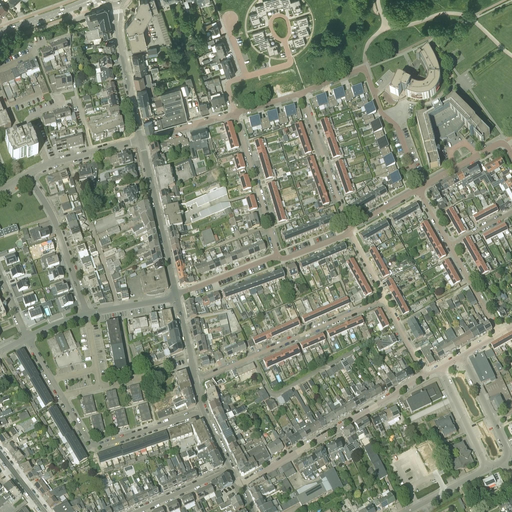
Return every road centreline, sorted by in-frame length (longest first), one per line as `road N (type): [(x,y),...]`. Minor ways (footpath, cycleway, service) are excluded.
road 1 (residential): [(241,484),(424,375)]
road 2 (residential): [(195,381),(383,299)]
road 3 (residential): [(203,410),(93,444),(60,396)]
road 4 (residential): [(141,140),(176,297)]
road 5 (residential): [(86,313),(61,235),(26,175)]
road 6 (residential): [(276,257),(234,113)]
road 7 (residential): [(349,231),(301,93)]
road 8 (residential): [(141,140),(116,4)]
road 9 (residential): [(418,188),(397,127),(381,114),(361,69)]
